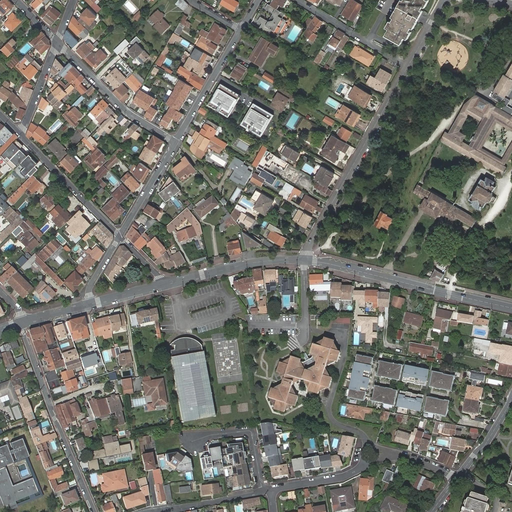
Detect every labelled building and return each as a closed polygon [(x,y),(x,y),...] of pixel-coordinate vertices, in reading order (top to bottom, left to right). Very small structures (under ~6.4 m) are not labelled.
[(12,6),(5,0),(1,0),(0,1),(0,13),(2,16),(12,6)] [(36,0),(32,5),(36,9),(43,1),(44,0),(36,0)] [(90,5),(97,13),(101,8),(94,1),(92,0),(85,0),(90,5)] [(188,5),(183,0),(179,0),(177,4),(185,10),(188,5)] [(238,3),(232,0),(220,0),(219,3),(221,4),(234,12),(238,3)] [(289,0),(287,0),(273,0),(270,6),(277,11),(280,6),(284,8),(289,0)] [(424,0),(426,2),(426,0),(400,0),(400,1),(402,2),(400,6),(398,5),(396,9),(397,10),(396,14),(394,13),(392,16),(395,18),(393,21),(392,21),(390,24),(388,24),(387,27),(389,28),(386,35),(402,43),(406,37),(408,38),(409,35),(407,34),(409,29),(411,26),(413,27),(415,24),(413,23),(414,19),(417,20),(419,16),(417,15),(419,11),(421,12),(422,9),(420,8),(422,4),(424,0)] [(261,25),(259,28),(269,34),(272,30),(279,34),(287,20),(283,18),(285,15),(277,11),(270,6),(267,5),(265,10),(272,15),(274,16),(269,24),(268,23),(259,18),(257,23),(261,25)] [(361,12),(355,8),(348,5),(343,13),(356,20),(361,12)] [(60,14),(50,7),(42,18),(51,26),(60,14)] [(98,17),(89,9),(82,16),(83,17),(79,20),(91,31),(97,24),(94,22),(98,17)] [(161,25),(164,21),(162,19),(164,18),(161,15),(162,14),(159,10),(150,18),(156,25),(154,27),(157,30),(161,25)] [(137,21),(144,15),(140,11),(133,17),(137,21)] [(20,22),(12,13),(8,17),(9,18),(3,24),(4,25),(2,27),(4,30),(7,27),(10,31),(20,22)] [(187,17),(185,15),(180,23),(189,28),(191,23),(186,20),(187,17)] [(80,35),(86,29),(73,17),(69,27),(78,36),(80,35)] [(148,21),(154,27),(156,25),(150,18),(148,21)] [(309,18),(304,26),(308,29),(312,23),(313,20),(309,18)] [(308,29),(304,36),(314,42),(318,36),(315,34),(323,22),(318,20),(315,24),(312,23),(308,29)] [(170,27),(164,21),(161,25),(157,30),(162,35),(170,27)] [(203,36),(209,40),(210,39),(219,44),(227,30),(215,24),(209,34),(202,29),(199,34),(203,36)] [(80,35),(84,39),(88,36),(87,34),(89,32),(86,29),(80,35)] [(330,43),(337,48),(338,47),(344,36),(345,34),(338,30),(330,43)] [(65,38),(75,48),(79,43),(67,31),(65,38)] [(45,37),(40,32),(29,44),(33,48),(33,47),(37,44),(44,37),(45,37)] [(210,42),(211,41),(209,40),(203,36),(197,45),(213,55),(217,47),(210,42)] [(247,58),(249,59),(262,37),(260,36),(247,58)] [(344,36),(338,47),(341,49),(348,38),(344,36)] [(48,42),(44,37),(37,44),(38,46),(35,49),(40,54),(49,46),(48,42)] [(262,37),(249,59),(257,64),(263,54),(265,55),(268,50),(273,53),(277,46),(273,44),(273,43),(262,37)] [(10,40),(4,46),(0,49),(0,52),(5,58),(12,51),(12,50),(14,48),(14,47),(13,45),(14,44),(10,40)] [(87,43),(86,42),(77,51),(84,59),(99,44),(97,41),(93,45),(89,41),(87,43)] [(119,54),(128,46),(124,42),(115,50),(119,54)] [(138,57),(144,51),(137,44),(128,52),(135,60),(138,57)] [(360,50),(355,47),(351,54),(369,66),(374,57),(361,49),(360,50)] [(196,61),(207,67),(212,58),(203,54),(202,56),(198,55),(200,52),(195,49),(191,55),(183,51),(182,53),(184,54),(188,56),(190,57),(196,61)] [(92,52),(85,59),(93,67),(94,66),(96,64),(98,66),(107,57),(100,50),(96,54),(94,53),(94,54),(92,52)] [(144,63),(150,57),(144,51),(138,57),(144,63)] [(163,55),(161,54),(158,58),(154,65),(159,67),(160,66),(159,65),(162,60),(163,61),(165,56),(163,55)] [(18,60),(13,55),(6,62),(12,68),(15,65),(14,64),(18,60)] [(26,55),(23,58),(39,73),(40,69),(26,55)] [(201,76),(207,67),(196,61),(190,57),(188,56),(182,66),(188,70),(191,65),(193,66),(191,69),(199,74),(201,76)] [(65,68),(56,59),(52,71),(56,75),(59,71),(61,73),(65,68)] [(19,62),(17,63),(23,69),(22,70),(24,72),(26,70),(19,62)] [(36,71),(27,63),(26,65),(28,67),(26,70),(24,72),(22,70),(23,69),(17,63),(14,66),(18,70),(20,72),(23,75),(27,80),(30,77),(36,71)] [(81,74),(70,63),(67,67),(70,70),(68,72),(64,76),(72,84),(81,74)] [(239,63),(232,75),(240,81),(246,71),(250,74),(251,71),(247,69),(247,68),(239,63)] [(446,129),(444,132),(461,141),(465,134),(459,130),(468,114),(480,120),(466,144),(477,150),(495,118),(511,127),(511,108),(507,105),(510,100),(504,97),(511,83),(511,79),(511,78),(511,63),(505,75),(503,74),(493,91),(493,92),(490,97),(497,101),(495,106),(475,95),(465,103),(449,130),(446,129)] [(161,68),(171,74),(173,71),(162,65),(161,68)] [(189,71),(190,71),(188,70),(182,66),(179,71),(187,75),(186,76),(189,78),(187,82),(200,90),(205,81),(189,71)] [(106,77),(117,89),(122,84),(124,82),(127,79),(116,67),(106,77)] [(391,75),(380,69),(375,79),(370,77),(367,82),(382,90),(391,75)] [(136,72),(133,75),(142,84),(144,81),(136,72)] [(262,76),(275,84),(278,79),(274,77),(264,72),(262,76)] [(85,78),(81,74),(72,84),(76,89),(82,95),(85,92),(87,90),(80,83),(85,78)] [(133,75),(126,81),(129,83),(136,91),(140,86),(142,84),(133,75)] [(169,87),(172,80),(164,76),(160,83),(169,87)] [(193,88),(179,80),(165,104),(171,108),(167,116),(166,115),(160,125),(168,129),(173,119),(179,123),(184,115),(179,112),(193,88)] [(8,84),(4,81),(0,86),(0,96),(0,97),(1,98),(0,99),(4,102),(7,98),(11,91),(7,88),(8,86),(8,84)] [(64,91),(67,88),(62,82),(59,85),(64,91)] [(117,89),(114,92),(124,103),(125,102),(125,101),(130,96),(127,92),(128,90),(125,87),(122,84),(117,89)] [(241,96),(221,84),(209,105),(229,117),(241,96)] [(92,85),(87,90),(85,92),(89,96),(96,90),(92,85)] [(26,107),(32,90),(23,86),(18,98),(26,107)] [(368,100),(369,101),(372,96),(356,86),(352,93),(354,94),(351,98),(364,106),(368,100)] [(279,95),(272,107),(280,111),(282,112),(289,100),(293,103),(296,98),(282,89),(278,95),(279,95)] [(75,90),(74,91),(64,101),(70,107),(81,95),(75,90)] [(148,94),(141,90),(133,104),(148,112),(145,118),(152,122),(158,112),(150,108),(155,100),(147,96),(148,94)] [(16,97),(11,91),(7,98),(17,108),(18,109),(15,119),(20,121),(26,107),(18,98),(16,97)] [(53,106),(59,112),(60,110),(58,107),(62,103),(59,99),(54,95),(52,93),(47,98),(54,105),(53,106)] [(43,112),(51,103),(43,96),(39,107),(43,112)] [(101,113),(108,106),(102,100),(91,112),(93,115),(96,112),(99,115),(101,113)] [(274,115),(254,103),(242,125),(262,136),(274,115)] [(103,124),(114,112),(108,106),(101,113),(105,117),(101,122),(103,124)] [(356,120),(358,121),(361,115),(344,106),(341,112),(343,113),(340,118),(352,126),(356,120)] [(77,126),(80,124),(79,122),(84,116),(75,107),(68,114),(66,112),(62,115),(69,121),(76,128),(77,126)] [(118,116),(114,112),(103,124),(105,126),(106,128),(107,127),(113,121),(118,116)] [(96,118),(101,122),(105,117),(101,113),(99,115),(96,118)] [(326,116),(323,120),(332,126),(334,121),(326,116)] [(124,117),(120,122),(119,123),(122,126),(128,120),(124,117)] [(115,123),(113,121),(107,127),(109,129),(115,123)] [(206,124),(201,134),(202,135),(211,140),(212,141),(218,144),(223,147),(224,147),(226,149),(228,145),(215,137),(214,138),(212,137),(216,132),(217,133),(218,131),(218,130),(219,127),(209,121),(207,124),(206,124)] [(44,145),(50,138),(46,134),(47,133),(39,126),(38,128),(31,122),(27,133),(27,136),(29,138),(31,135),(44,145)] [(511,131),(497,123),(482,148),(501,159),(511,139),(511,131)] [(125,138),(127,140),(130,137),(135,132),(135,131),(140,127),(135,124),(129,130),(132,133),(129,136),(129,135),(125,138)] [(12,135),(3,126),(0,130),(0,139),(4,143),(12,135)] [(337,137),(345,142),(351,133),(342,127),(337,137)] [(130,137),(135,140),(136,140),(140,134),(135,131),(135,132),(130,137)] [(198,141),(192,151),(200,158),(202,154),(204,156),(208,151),(206,150),(210,144),(212,146),(213,148),(218,151),(221,150),(223,147),(218,144),(212,141),(211,140),(202,135),(201,134),(197,132),(193,138),(196,140),(198,141)] [(461,141),(444,132),(441,139),(444,141),(479,161),(502,175),(507,167),(503,164),(477,150),(466,144),(461,141)] [(4,143),(0,148),(1,148),(0,149),(0,155),(12,143),(15,139),(17,138),(13,134),(12,135),(4,143)] [(328,143),(326,141),(323,147),(325,148),(322,152),(320,151),(319,154),(330,160),(332,158),(336,161),(340,155),(338,154),(340,150),(346,154),(350,145),(348,144),(346,143),(345,142),(337,137),(333,135),(328,143)] [(148,147),(157,153),(164,142),(154,136),(148,147)] [(96,148),(93,146),(87,140),(85,137),(74,148),(77,150),(85,142),(93,151),(96,148)] [(93,146),(96,144),(89,137),(87,140),(93,146)] [(62,160),(68,154),(65,151),(66,150),(56,139),(49,146),(59,156),(59,157),(62,160)] [(239,141),(237,145),(246,151),(249,146),(239,141)] [(26,156),(13,143),(0,156),(0,157),(13,170),(19,164),(26,156)] [(98,146),(97,145),(96,144),(93,146),(96,148),(93,151),(92,152),(91,151),(84,159),(86,161),(95,170),(99,166),(98,165),(104,158),(107,156),(97,146),(98,146)] [(206,150),(208,151),(210,147),(220,153),(224,147),(223,147),(221,150),(218,151),(213,148),(212,146),(210,144),(206,150)] [(267,150),(268,148),(264,146),(254,165),(258,168),(259,166),(266,152),(267,150)] [(288,146),(286,146),(282,152),(283,154),(296,162),(302,154),(288,146)] [(148,147),(147,147),(140,158),(151,164),(157,153),(148,147)] [(276,155),(273,154),(267,150),(266,152),(267,153),(263,162),(269,166),(276,155)] [(79,163),(69,153),(68,154),(62,160),(72,171),(76,168),(75,167),(79,163)] [(119,159),(116,155),(106,165),(110,169),(119,159)] [(30,159),(27,156),(26,156),(19,164),(23,168),(19,172),(24,176),(26,174),(30,177),(37,170),(34,167),(37,164),(34,160),(32,162),(29,159),(30,159)] [(244,162),(234,156),(228,166),(235,170),(230,178),(239,184),(239,183),(246,187),(254,173),(248,169),(249,167),(243,164),(244,162)] [(107,161),(104,158),(98,165),(99,166),(101,167),(105,163),(107,161)] [(194,175),(198,172),(194,166),(187,158),(183,161),(184,163),(174,171),(181,179),(187,175),(188,176),(192,174),(194,175)] [(148,169),(141,163),(138,167),(134,165),(131,170),(141,180),(148,169)] [(106,165),(106,164),(104,166),(108,171),(110,173),(112,171),(110,169),(106,165)] [(98,181),(97,182),(102,186),(103,188),(107,185),(101,179),(108,171),(104,166),(94,176),(98,181)] [(211,166),(208,171),(216,175),(219,171),(211,166)] [(259,166),(258,168),(257,169),(260,171),(259,173),(268,179),(271,173),(259,166)] [(323,167),(315,180),(324,185),(328,188),(334,178),(333,177),(335,174),(323,167)] [(106,177),(114,185),(120,180),(112,172),(106,177)] [(255,173),(253,176),(254,177),(252,180),(263,187),(267,181),(255,173)] [(121,180),(124,183),(125,183),(134,191),(140,186),(132,176),(129,179),(126,175),(121,180)] [(30,177),(7,199),(9,200),(27,183),(26,182),(31,177),(31,176),(30,177)] [(167,203),(182,191),(171,177),(170,176),(163,184),(166,188),(159,193),(167,203)] [(472,200),(469,204),(478,209),(481,205),(484,207),(486,202),(490,201),(493,202),(495,198),(492,196),(491,193),(495,187),(492,186),(495,181),(486,176),(483,181),(481,179),(476,187),(475,190),(470,199),(472,200)] [(42,188),(31,177),(26,182),(27,183),(29,185),(34,191),(36,193),(42,188)] [(328,188),(324,185),(323,186),(317,182),(313,188),(320,192),(320,191),(322,192),(321,194),(325,196),(326,195),(327,195),(328,194),(329,195),(331,190),(328,188),(329,188),(328,188)] [(295,187),(287,183),(283,189),(291,194),(295,187)] [(477,218),(418,184),(413,192),(422,198),(426,199),(421,208),(423,209),(437,217),(438,215),(442,218),(443,216),(448,220),(448,221),(450,223),(451,221),(453,222),(456,216),(468,224),(472,226),(477,218)] [(120,203),(130,193),(122,186),(112,195),(120,203)] [(258,192),(252,200),(259,204),(256,210),(267,216),(275,202),(258,192)] [(50,212),(53,208),(51,206),(52,205),(49,202),(51,200),(48,198),(46,199),(43,196),(39,200),(47,209),(45,211),(48,214),(50,212)] [(309,197),(304,207),(313,212),(318,203),(309,197)] [(0,214),(8,206),(4,202),(0,198),(0,214)] [(122,212),(124,209),(120,205),(113,198),(102,209),(114,221),(122,213),(122,212)] [(212,198),(196,212),(202,219),(219,205),(212,198)] [(37,202),(45,211),(47,209),(39,200),(37,202)] [(142,214),(153,220),(157,213),(160,215),(162,211),(153,205),(150,209),(147,207),(142,214)] [(11,206),(9,207),(18,216),(20,214),(13,207),(13,208),(11,206)] [(18,216),(9,207),(4,212),(13,221),(11,223),(6,229),(0,235),(0,237),(3,240),(10,233),(16,227),(18,225),(23,220),(18,216)] [(53,208),(50,212),(52,214),(54,216),(52,218),(60,226),(67,220),(59,211),(55,207),(53,208)] [(235,208),(231,214),(232,216),(235,220),(237,216),(238,214),(240,215),(239,218),(245,221),(244,221),(243,224),(249,227),(250,225),(254,219),(248,215),(245,214),(235,208)] [(61,209),(59,211),(67,220),(69,218),(61,209)] [(184,223),(192,216),(187,209),(178,216),(184,223)] [(300,210),(294,221),(305,228),(310,220),(311,221),(313,217),(300,210)] [(391,215),(384,211),(376,223),(384,227),(385,225),(389,228),(390,226),(394,219),(390,217),(391,215)] [(13,221),(4,212),(3,214),(11,223),(13,221)] [(222,219),(225,222),(225,221),(232,216),(231,214),(230,213),(222,219)] [(88,225),(79,216),(67,228),(75,237),(88,225)] [(232,216),(225,221),(228,225),(235,220),(232,216)] [(27,219),(26,220),(24,222),(26,224),(32,229),(35,227),(27,219)] [(24,222),(23,220),(18,225),(22,228),(25,232),(23,234),(26,237),(21,242),(30,251),(39,243),(34,238),(37,236),(26,224),(24,222)] [(112,235),(98,221),(90,230),(91,232),(94,229),(101,237),(98,239),(107,248),(112,239),(112,235)] [(126,237),(139,250),(144,247),(145,245),(148,243),(145,241),(141,237),(135,231),(139,227),(134,223),(126,237)] [(146,232),(139,227),(135,231),(141,237),(146,232)] [(193,227),(177,233),(176,235),(179,242),(197,235),(195,227),(193,227)] [(94,229),(91,232),(98,239),(101,237),(94,229)] [(259,242),(256,239),(247,233),(244,230),(247,248),(262,244),(259,242)] [(278,235),(273,232),(272,231),(271,232),(276,235),(273,241),(282,246),(286,239),(278,235)] [(148,243),(152,239),(155,237),(153,234),(145,241),(148,243)] [(59,245),(53,239),(37,254),(43,261),(59,245)] [(164,253),(165,253),(152,239),(148,243),(145,245),(152,253),(151,254),(156,260),(164,253)] [(227,243),(229,255),(240,254),(238,241),(236,241),(237,244),(229,245),(229,242),(227,243)] [(145,245),(144,247),(151,254),(152,253),(145,245)] [(119,267),(130,254),(123,246),(120,247),(103,273),(111,283),(119,267)] [(89,249),(86,252),(88,254),(94,261),(102,253),(96,247),(91,251),(89,249)] [(81,262),(88,254),(86,252),(78,259),(81,262)] [(154,263),(156,265),(162,262),(167,269),(174,264),(176,266),(184,262),(179,252),(168,259),(164,253),(156,260),(154,263)] [(27,260),(21,266),(24,269),(27,267),(29,268),(32,265),(30,264),(34,260),(41,267),(40,267),(45,272),(46,272),(59,286),(63,282),(51,270),(35,253),(29,259),(27,260)] [(94,261),(88,254),(81,262),(82,263),(87,269),(94,261)] [(16,262),(21,267),(27,260),(23,256),(16,262)] [(0,276),(0,282),(2,285),(6,281),(15,272),(13,270),(14,269),(8,263),(4,267),(6,271),(0,276)] [(261,269),(252,271),(253,277),(255,290),(259,289),(259,287),(258,287),(257,286),(256,286),(256,284),(263,283),(261,269)] [(440,281),(444,274),(436,269),(431,278),(440,281)] [(278,270),(264,271),(265,280),(266,283),(270,283),(270,285),(266,285),(266,289),(266,290),(267,293),(271,293),(271,287),(277,287),(277,282),(278,282),(278,270)] [(6,281),(23,298),(32,289),(16,272),(15,272),(6,281)] [(81,280),(74,273),(64,282),(72,291),(77,287),(75,286),(81,280)] [(323,275),(310,276),(311,288),(323,288),(323,275)] [(252,292),(255,291),(255,290),(253,277),(249,278),(233,282),(235,288),(238,290),(240,290),(241,293),(243,293),(243,294),(247,293),(248,294),(252,293),(252,292)] [(289,281),(282,281),(282,295),(283,295),(289,295),(290,295),(294,295),(293,279),(288,279),(289,281)] [(341,300),(352,300),(352,294),(352,285),(348,285),(347,287),(346,287),(346,286),(341,286),(341,283),(338,283),(337,285),(335,285),(335,283),(331,283),(331,285),(331,295),(331,298),(341,298),(341,300)] [(41,292),(38,290),(36,292),(46,302),(54,294),(45,284),(42,286),(45,288),(41,292)] [(378,293),(378,292),(365,291),(365,293),(365,301),(374,301),(374,305),(378,305),(378,301),(378,293)] [(365,293),(354,292),(354,301),(359,301),(359,307),(365,308),(365,301),(365,293)] [(388,293),(378,293),(378,301),(378,305),(378,307),(387,307),(389,307),(390,293),(388,293)] [(265,296),(262,297),(262,301),(259,301),(258,302),(259,313),(266,313),(265,303),(266,303),(265,296)] [(404,300),(394,297),(392,307),(400,309),(402,304),(403,305),(404,300)] [(155,331),(158,330),(155,310),(144,312),(143,311),(137,313),(134,314),(128,315),(130,325),(135,324),(135,327),(138,327),(137,324),(147,322),(148,325),(150,324),(149,322),(153,321),(155,331)] [(434,328),(441,330),(442,321),(446,321),(451,321),(453,313),(438,310),(434,328)] [(489,327),(491,311),(488,310),(487,317),(488,317),(487,320),(475,319),(474,323),(483,325),(482,326),(489,327)] [(456,313),(456,315),(468,317),(467,323),(469,324),(470,314),(457,311),(456,313)] [(125,325),(123,313),(108,317),(110,331),(118,330),(119,328),(118,326),(125,325)] [(423,317),(408,313),(405,323),(421,327),(423,317)] [(454,321),(456,322),(467,323),(468,317),(456,315),(455,314),(454,321)] [(97,376),(99,376),(86,336),(88,336),(83,317),(65,321),(77,358),(80,366),(83,375),(85,374),(84,372),(89,371),(91,378),(97,376)] [(110,331),(108,317),(100,319),(101,321),(94,323),(94,324),(91,325),(94,336),(97,335),(98,336),(103,335),(104,338),(111,336),(110,331)] [(377,318),(358,317),(357,326),(362,326),(361,333),(366,333),(366,342),(371,342),(372,337),(376,338),(377,318)] [(511,323),(509,323),(504,322),(503,329),(507,330),(506,334),(511,335),(511,323)] [(42,338),(46,352),(55,348),(57,348),(49,324),(40,327),(42,334),(41,336),(42,338)] [(58,327),(57,326),(52,328),(57,340),(66,336),(62,326),(58,327)] [(37,340),(42,338),(41,336),(42,334),(40,327),(33,329),(37,340)] [(27,330),(36,353),(44,350),(44,352),(46,352),(42,338),(37,340),(33,329),(27,330)] [(169,343),(167,346),(173,348),(172,351),(168,352),(169,358),(168,359),(168,360),(169,360),(181,422),(211,417),(200,354),(200,353),(199,353),(197,346),(196,345),(195,343),(194,342),(192,341),(191,340),(189,339),(187,338),(186,338),(184,338),(181,338),(180,338),(179,338),(178,338),(177,338),(175,339),(174,339),(172,340),(170,342),(169,343)] [(291,390),(291,389),(293,383),(295,382),(300,380),(306,381),(307,383),(310,388),(309,391),(318,394),(319,391),(326,387),(330,388),(332,379),(329,378),(325,370),(327,364),(327,365),(334,362),(334,361),(337,362),(340,352),(337,352),(338,350),(334,344),(333,343),(333,342),(329,340),(325,339),(325,341),(323,341),(317,344),(316,346),(313,345),(310,354),(312,355),(311,359),(304,363),(300,361),(300,360),(291,357),(290,361),(283,364),(279,364),(276,373),(280,374),(284,380),(282,387),(275,391),(271,390),(268,398),(272,400),(276,406),(275,410),(284,413),(285,409),(292,406),(295,406),(298,397),(295,396),(291,390)] [(511,346),(491,342),(488,353),(501,356),(499,364),(502,364),(511,366),(511,346)] [(431,356),(433,347),(431,347),(420,345),(411,343),(410,344),(410,348),(409,352),(419,354),(418,357),(422,358),(426,358),(427,355),(431,356)] [(130,362),(128,352),(119,354),(117,347),(113,348),(114,353),(114,356),(117,356),(119,365),(125,364),(126,367),(131,366),(130,362)] [(6,348),(0,350),(0,353),(5,368),(7,367),(6,365),(12,363),(6,348)] [(44,352),(43,353),(44,356),(42,357),(42,358),(43,361),(44,361),(45,361),(47,366),(46,366),(47,369),(48,369),(49,370),(56,368),(53,362),(59,360),(55,348),(46,352),(44,352)] [(63,361),(63,363),(77,359),(74,350),(61,354),(63,361)] [(365,400),(374,358),(357,354),(355,363),(356,363),(354,372),(352,380),(351,388),(349,397),(365,400)] [(63,382),(73,378),(71,369),(80,366),(77,358),(77,359),(63,363),(65,366),(66,371),(60,373),(63,382)] [(59,362),(63,361),(62,359),(59,360),(53,362),(56,368),(60,366),(59,362)] [(400,380),(403,365),(392,363),(381,361),(378,374),(378,376),(384,377),(384,378),(389,379),(389,378),(400,380)] [(511,377),(511,374),(511,366),(502,364),(499,374),(511,377)] [(13,375),(24,370),(22,366),(11,371),(13,375)] [(427,386),(429,371),(418,369),(418,368),(407,366),(404,381),(410,383),(415,384),(416,384),(427,386)] [(17,399),(20,398),(19,395),(24,393),(19,379),(28,375),(27,373),(31,371),(30,368),(24,370),(13,375),(8,377),(9,381),(17,399)] [(453,391),(456,376),(444,374),(444,373),(433,371),(430,387),(436,388),(442,389),(453,391)] [(485,374),(472,371),(470,378),(474,379),(478,380),(484,382),(484,378),(485,378),(486,374),(485,374)] [(77,388),(73,378),(63,382),(66,392),(77,388)] [(130,386),(129,378),(119,380),(119,381),(121,387),(125,387),(130,386)] [(162,380),(143,383),(145,396),(151,395),(153,404),(153,406),(166,404),(162,380)] [(0,396),(6,394),(9,401),(10,405),(18,402),(17,399),(9,381),(0,384),(0,396)] [(395,406),(398,391),(387,389),(387,388),(381,387),(375,386),(372,402),(383,404),(383,403),(395,406)] [(468,386),(466,399),(479,401),(480,396),(481,397),(483,389),(476,387),(472,387),(468,386)] [(421,411),(424,396),(413,394),(413,393),(407,392),(407,393),(401,391),(398,407),(410,409),(421,411)] [(31,411),(25,396),(20,398),(17,399),(19,404),(20,403),(24,414),(23,415),(26,422),(34,419),(33,416),(28,417),(27,413),(31,411)] [(111,397),(105,399),(108,410),(113,409),(114,412),(118,425),(123,424),(119,407),(120,407),(117,396),(114,396),(111,397)] [(448,413),(450,401),(439,399),(439,398),(434,397),(434,398),(428,397),(425,412),(436,414),(447,416),(448,413)] [(108,410),(105,399),(95,401),(94,399),(93,400),(90,401),(87,402),(93,417),(99,415),(98,413),(108,410)] [(479,401),(466,399),(463,411),(476,414),(476,413),(478,414),(480,406),(478,405),(479,401)] [(72,402),(71,400),(67,401),(67,402),(72,415),(75,414),(76,416),(80,414),(74,401),(72,402)] [(67,423),(74,420),(73,417),(72,415),(67,402),(60,405),(67,423)] [(68,426),(67,423),(60,405),(59,404),(54,406),(63,428),(68,426)] [(371,413),(372,409),(347,405),(346,408),(354,410),(353,418),(363,420),(365,412),(371,413)] [(387,420),(389,412),(385,411),(382,411),(381,415),(384,415),(383,419),(387,420)] [(84,424),(94,421),(91,414),(88,415),(88,417),(85,418),(86,419),(80,422),(82,427),(85,426),(84,424)] [(89,429),(97,426),(94,420),(94,421),(84,424),(85,426),(82,427),(83,430),(89,429)] [(441,423),(436,422),(433,433),(438,435),(439,430),(438,429),(439,424),(440,425),(441,423)] [(36,423),(27,426),(35,445),(35,446),(44,442),(51,440),(57,438),(55,434),(49,436),(49,435),(42,438),(36,423)] [(456,426),(456,425),(444,423),(443,425),(442,433),(455,436),(455,431),(456,426)] [(267,424),(260,425),(262,437),(277,434),(281,433),(281,431),(275,431),(276,425),(268,424),(267,424)] [(412,434),(398,430),(396,430),(395,434),(396,435),(395,441),(409,444),(412,434)] [(277,434),(262,437),(264,447),(276,445),(275,439),(278,439),(277,434)] [(142,442),(143,447),(153,445),(151,435),(142,437),(143,442),(142,442)] [(429,446),(431,437),(423,435),(419,448),(428,451),(429,446)] [(81,437),(74,439),(78,450),(85,447),(81,437)] [(347,457),(352,438),(343,437),(338,455),(347,457)] [(22,438),(10,443),(16,459),(29,454),(22,438)] [(453,438),(450,450),(463,452),(464,445),(466,445),(467,440),(453,438)] [(93,460),(88,461),(90,472),(100,470),(98,458),(132,452),(130,443),(120,445),(119,440),(112,441),(104,443),(105,448),(91,451),(93,460)] [(40,459),(44,469),(52,466),(47,453),(46,454),(44,449),(46,448),(44,442),(35,446),(39,455),(40,459)] [(7,443),(0,445),(0,468),(5,467),(4,465),(14,462),(7,443)] [(227,449),(219,450),(220,456),(226,455),(242,452),(241,443),(226,445),(227,449)] [(276,450),(276,445),(264,447),(266,458),(280,455),(279,449),(276,450)] [(219,447),(208,449),(209,456),(211,466),(222,464),(220,456),(219,450),(219,447)] [(183,457),(176,452),(165,454),(166,464),(174,470),(183,457)] [(242,452),(226,455),(227,460),(231,459),(232,465),(244,463),(243,458),(245,458),(243,452),(242,452)] [(443,452),(438,462),(442,464),(451,468),(456,457),(447,453),(443,452)] [(142,461),(143,470),(153,468),(151,453),(140,455),(142,461)] [(322,453),(317,453),(320,469),(331,467),(330,458),(329,456),(323,457),(322,453)] [(211,466),(209,456),(206,457),(206,455),(203,456),(203,458),(199,459),(201,470),(211,468),(211,466)] [(280,455),(267,458),(268,462),(269,461),(270,468),(282,466),(280,455)] [(174,470),(178,473),(179,472),(184,471),(184,472),(191,471),(189,459),(184,456),(183,457),(174,470)] [(341,466),(338,458),(336,457),(330,458),(331,467),(341,466)] [(302,458),(291,460),(292,464),(293,472),(300,471),(300,473),(304,472),(304,471),(302,460),(302,458)] [(313,458),(302,460),(304,471),(315,469),(313,458)] [(246,474),(244,463),(232,465),(231,466),(233,477),(246,474)] [(46,472),(54,493),(68,488),(66,483),(56,487),(53,479),(63,475),(60,467),(56,468),(55,465),(52,466),(44,469),(45,472),(46,472)] [(282,466),(270,468),(271,472),(272,472),(272,473),(271,475),(272,476),(273,478),(288,475),(286,465),(282,466)] [(5,467),(0,468),(0,506),(37,492),(31,478),(12,485),(5,467)] [(399,483),(404,470),(398,467),(393,481),(399,483)] [(383,479),(390,482),(394,473),(386,470),(383,479)] [(115,483),(124,481),(122,471),(103,475),(105,485),(100,486),(102,492),(116,489),(115,483)] [(153,476),(155,488),(162,486),(161,483),(162,483),(161,474),(153,476)] [(248,484),(246,474),(233,477),(231,477),(233,487),(248,484)] [(414,487),(416,488),(430,495),(435,484),(425,480),(426,478),(422,476),(420,476),(414,487)] [(368,480),(360,479),(358,500),(367,500),(368,501),(372,498),(371,497),(372,487),(373,487),(374,478),(368,477),(368,480)] [(140,487),(142,487),(146,485),(145,478),(138,479),(140,487)] [(204,487),(201,487),(203,495),(220,492),(219,488),(218,489),(217,484),(204,485),(204,487)] [(143,496),(148,494),(146,485),(142,487),(143,491),(123,498),(127,508),(145,502),(143,496)] [(165,500),(162,486),(155,488),(158,501),(165,500)] [(338,495),(337,489),(332,490),(333,498),(335,498),(336,503),(332,504),(334,510),(341,508),(341,507),(346,506),(347,510),(353,509),(351,500),(350,501),(349,495),(352,495),(351,487),(343,488),(344,494),(338,495)] [(54,493),(53,494),(55,498),(62,496),(65,505),(77,500),(74,491),(70,493),(68,488),(54,493)] [(465,511),(464,511),(485,511),(488,505),(485,504),(486,501),(487,498),(473,494),(471,499),(469,499),(466,509),(463,508),(462,510),(465,511)] [(387,496),(380,509),(386,511),(389,511),(391,509),(395,511),(406,511),(409,507),(387,496)] [(252,499),(241,501),(242,509),(245,508),(253,506),(253,504),(259,503),(258,498),(252,499)] [(103,509),(103,511),(114,511),(111,502),(101,506),(103,509)]
